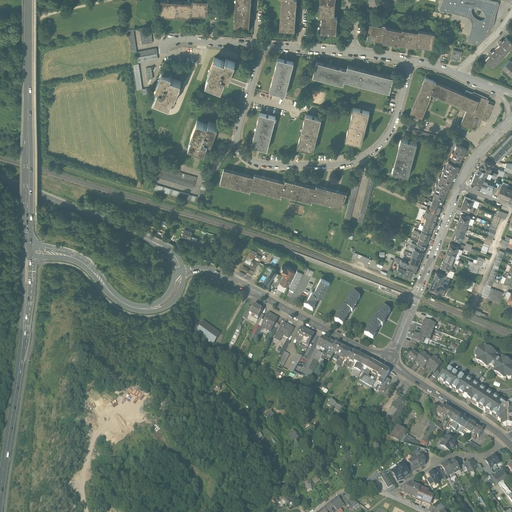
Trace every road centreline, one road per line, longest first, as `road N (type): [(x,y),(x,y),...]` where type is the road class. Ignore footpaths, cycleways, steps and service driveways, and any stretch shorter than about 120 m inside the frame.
road 1 (residential): [(262,45),(237,141),(246,157),(271,166),(351,162),(378,144),(394,123),(411,61)]
road 2 (track): [(146,193),(273,232),(417,291)]
road 3 (primary): [(27,253),(27,0)]
road 4 (primary): [(27,253),(0,498)]
road 5 (secondary): [(183,273),(215,273),(384,355)]
road 6 (secondary): [(0,180),(169,252)]
road 7 (residential): [(460,186),(391,352)]
road 8 (secondary): [(393,361),(506,438)]
road 9 (track): [(30,17),(29,149)]
road 10 (secondary): [(138,310),(114,298),(81,262),(27,253)]
road 11 (track): [(29,149),(36,161),(146,193)]
road 12 (residential): [(422,511),(357,486),(314,511)]
